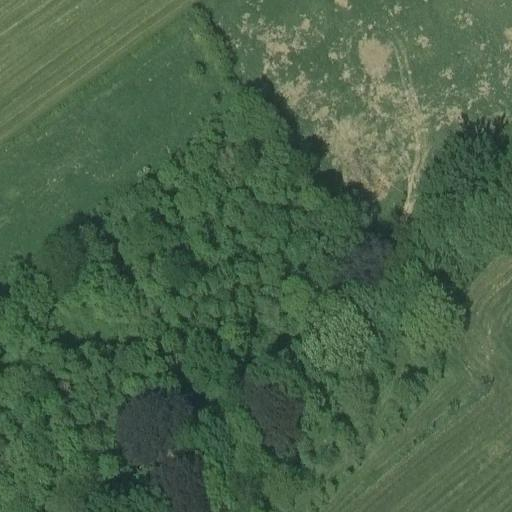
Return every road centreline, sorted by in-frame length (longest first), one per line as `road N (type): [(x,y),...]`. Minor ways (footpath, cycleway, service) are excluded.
road 1 (track): [(511,176),(397,248),(326,323),(201,412),(107,511)]
road 2 (track): [(511,212),(421,295),(411,342)]
